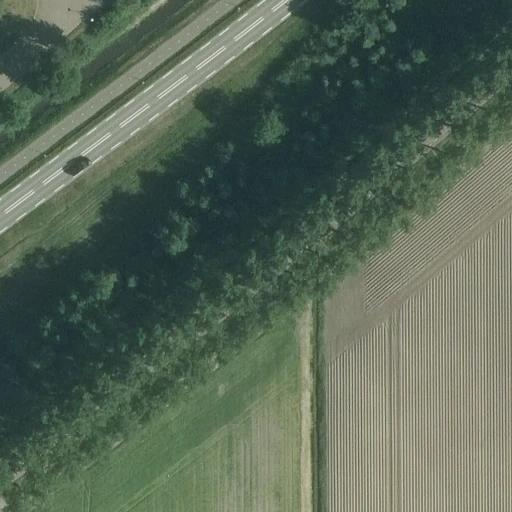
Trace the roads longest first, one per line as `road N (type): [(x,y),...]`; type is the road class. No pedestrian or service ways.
road 1 (tertiary): [(0,474),(322,225),(511,64)]
road 2 (secondary): [(0,215),(283,0)]
